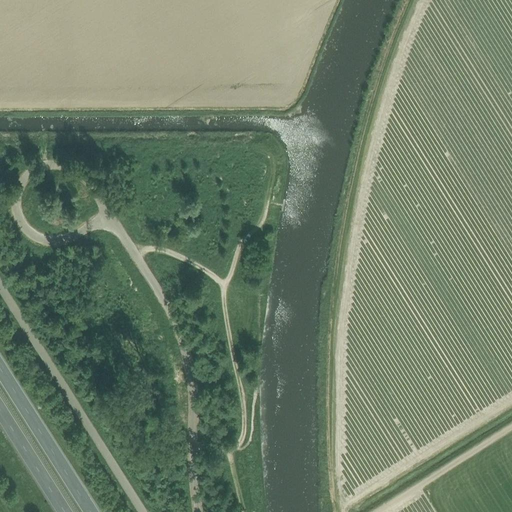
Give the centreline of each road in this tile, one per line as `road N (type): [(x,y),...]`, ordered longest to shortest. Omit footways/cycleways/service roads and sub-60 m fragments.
road 1 (unclassified): [(197,511),(184,349),(160,294),(107,214)]
road 2 (track): [(192,454),(232,447),(241,432),(222,284),(241,241),(262,221),(266,198)]
road 3 (unclassified): [(142,511),(0,287)]
road 4 (unclassified): [(107,214),(75,169),(38,165),(17,188),(21,224),(55,239),(93,222)]
road 5 (trunk): [(90,511),(0,370)]
